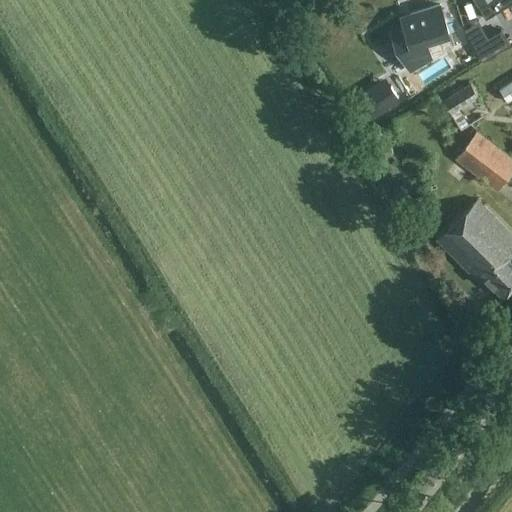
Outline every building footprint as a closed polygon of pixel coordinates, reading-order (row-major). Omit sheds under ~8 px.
[(511,0),(476,0),(478,3),(487,16),(494,12),(511,0)] [(401,16),(405,28),(392,32),(397,48),(397,49),(409,69),(431,55),(426,40),(449,33),(440,4),(410,14),(401,16)] [(501,29),(488,36),(478,20),(464,29),(474,45),(482,60),(510,43),(501,29)] [(511,80),(500,89),(508,102),(511,99),(511,80)] [(470,83),(443,101),(461,130),(488,112),(470,83)] [(497,191),(511,171),(511,158),(476,131),(455,159),(468,169),(469,169),(497,191)] [(511,234),(477,199),(437,238),(480,282),(485,278),(503,296),(511,287),(511,259),(508,256),(511,251),(511,234)]
